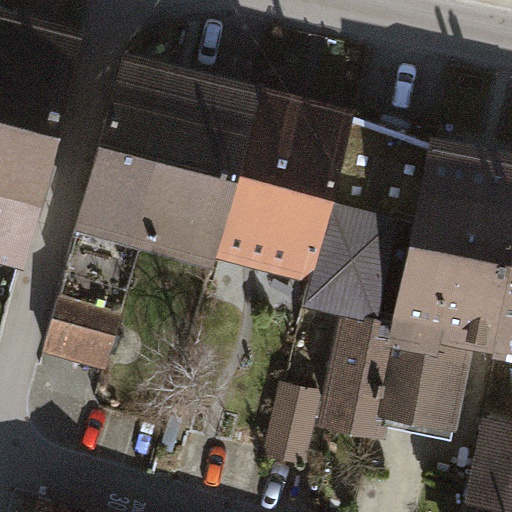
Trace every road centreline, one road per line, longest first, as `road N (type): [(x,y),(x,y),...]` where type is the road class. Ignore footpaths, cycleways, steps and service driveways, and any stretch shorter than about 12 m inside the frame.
road 1 (residential): [(0,424),(118,0)]
road 2 (residential): [(0,445),(205,511)]
road 3 (tertiary): [(511,38),(338,0)]
